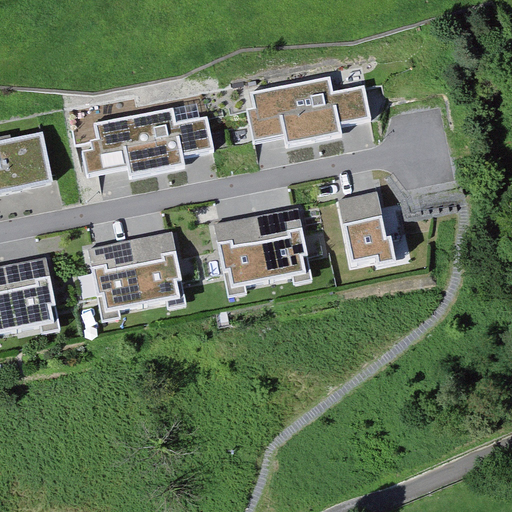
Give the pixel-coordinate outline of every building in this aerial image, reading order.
[(260,111),(252,112),(258,143),(290,137),(292,148),(347,138),(345,127),(375,121),(369,88),(337,94),(335,79),(256,94),(260,111)] [(177,111),(99,125),(102,141),(95,142),(97,151),(87,153),(91,177),(132,169),(133,179),(190,168),(187,157),(217,151),(211,119),(180,125),(177,111)] [(0,196),(58,186),(48,131),(0,140),(0,196)] [(386,193),(339,202),(351,267),(398,258),(386,193)] [(302,211),(216,227),(229,293),(314,276),(302,211)] [(176,236),(90,253),(102,316),(189,300),(176,236)] [(50,260),(0,268),(0,334),(56,324),(54,308),(59,307),(50,260)]
